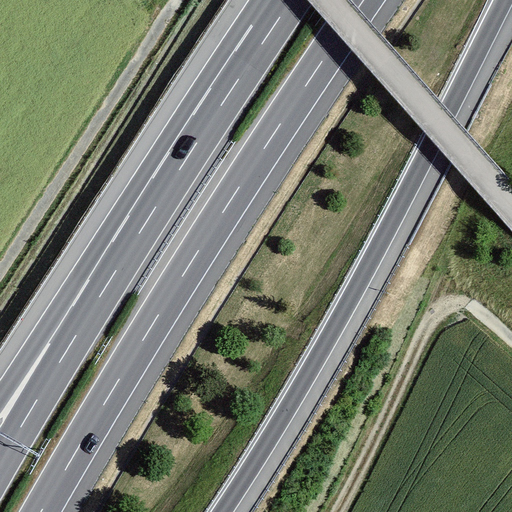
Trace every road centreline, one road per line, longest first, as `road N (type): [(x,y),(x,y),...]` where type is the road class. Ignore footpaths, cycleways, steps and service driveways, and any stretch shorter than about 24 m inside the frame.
road 1 (motorway): [(41,511),(193,258),(363,0)]
road 2 (motorway): [(222,511),(359,282),(504,0)]
road 3 (motorway): [(292,0),(64,353)]
road 4 (track): [(177,0),(0,271)]
road 5 (track): [(337,511),(440,310),(470,303),(511,340)]
road 6 (motorway): [(64,353),(0,463)]
